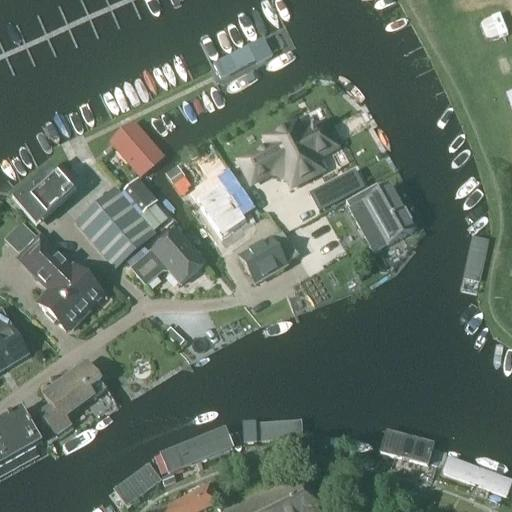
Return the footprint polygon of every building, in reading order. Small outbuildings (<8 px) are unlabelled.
[(255,62),(256,65),(271,57),(263,43),(250,49),(249,47),(248,48),(248,49),(220,64),(220,63),(218,64),(220,66),(215,68),(221,80),(255,62)] [(316,161),(337,150),(325,126),(315,131),(314,129),(310,132),(311,134),(303,137),(297,125),(266,141),(270,148),(240,164),(252,187),(274,175),(275,177),(284,179),(286,178),(292,190),(322,173),(316,161)] [(140,178),(162,160),(134,126),(112,145),(140,178)] [(216,189),(196,203),(220,237),(222,241),(223,241),(235,232),(240,229),(247,224),(240,214),(246,210),(252,206),(229,173),(216,182),(219,187),(216,189)] [(37,226),(70,197),(52,176),(18,204),(37,226)] [(152,234),(169,219),(138,183),(121,198),(152,234)] [(383,185),(346,205),(350,212),(364,204),(388,248),(414,233),(390,189),(387,191),(383,185)] [(121,198),(115,191),(75,226),(115,272),(155,238),(152,234),(121,198)] [(175,235),(132,272),(146,289),(163,275),(171,276),(181,287),(204,268),(175,235)] [(271,243),(271,242),(240,260),(256,288),(287,270),(285,267),(298,260),(282,237),(271,243)] [(471,238),(463,281),(481,285),(489,242),(471,238)] [(48,298),(39,307),(66,334),(68,332),(74,332),(80,327),(80,319),(85,313),(86,314),(102,298),(75,271),(72,274),(41,244),(21,264),(48,291),(48,298)] [(0,375),(28,358),(1,314),(0,314),(0,375)] [(66,421),(94,400),(89,394),(100,385),(86,366),(43,397),(51,408),(40,416),(56,439),(71,428),(66,421)] [(30,422),(28,423),(23,414),(0,426),(0,464),(44,440),(30,422)] [(304,424),(244,427),(245,446),(305,444),(304,424)] [(328,449),(378,459),(382,435),(333,426),(328,449)] [(158,455),(167,477),(233,450),(224,428),(158,455)] [(381,456),(430,469),(436,446),(388,433),(381,456)] [(505,500),(511,481),(448,457),(441,476),(505,500)] [(159,484),(149,468),(108,494),(119,511),(159,484)] [(317,511),(300,479),(237,511),(317,511)] [(204,511),(219,504),(210,486),(160,511),(204,511)] [(400,491),(396,502),(414,508),(418,497),(400,491)]
